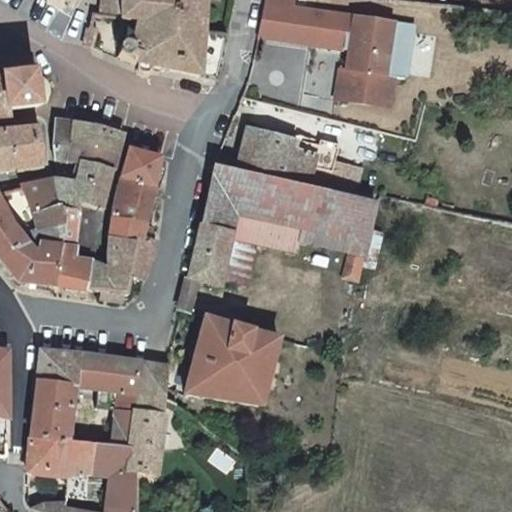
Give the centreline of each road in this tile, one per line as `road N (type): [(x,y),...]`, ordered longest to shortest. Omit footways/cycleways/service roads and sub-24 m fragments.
road 1 (residential): [(205,121),(150,327),(9,310)]
road 2 (residential): [(0,23),(74,67),(205,121)]
road 3 (residential): [(12,345),(3,508)]
road 4 (residential): [(250,0),(233,78),(205,121)]
